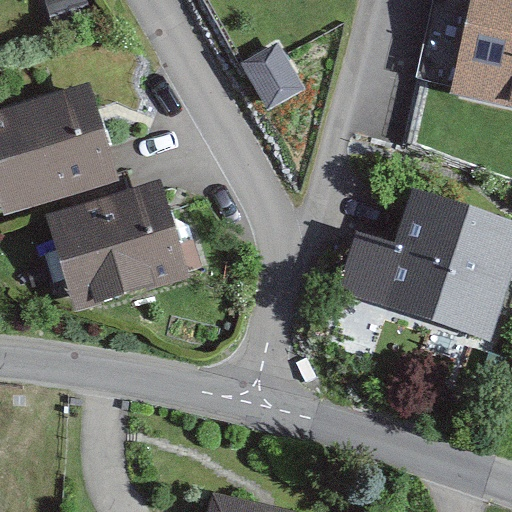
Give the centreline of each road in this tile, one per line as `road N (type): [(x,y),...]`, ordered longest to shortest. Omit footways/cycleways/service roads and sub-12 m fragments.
road 1 (residential): [(282,264),(192,60),(154,0)]
road 2 (residential): [(282,264),(349,132),(377,0)]
road 3 (tertiary): [(511,479),(258,392)]
road 4 (tertiary): [(258,392),(0,356)]
road 5 (residential): [(258,392),(282,264)]
